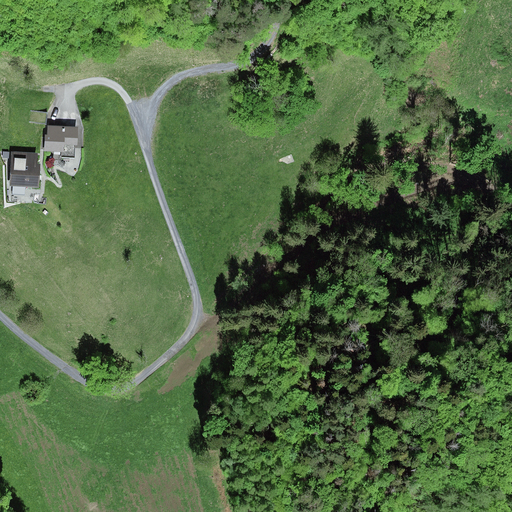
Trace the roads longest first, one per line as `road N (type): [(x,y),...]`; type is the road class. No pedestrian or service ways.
road 1 (track): [(0,309),(100,385),(128,387),(191,330),(200,306),(129,102),(113,83),(94,80),(66,89),(64,117)]
road 2 (track): [(139,126),(185,74),(251,60),(293,0)]
